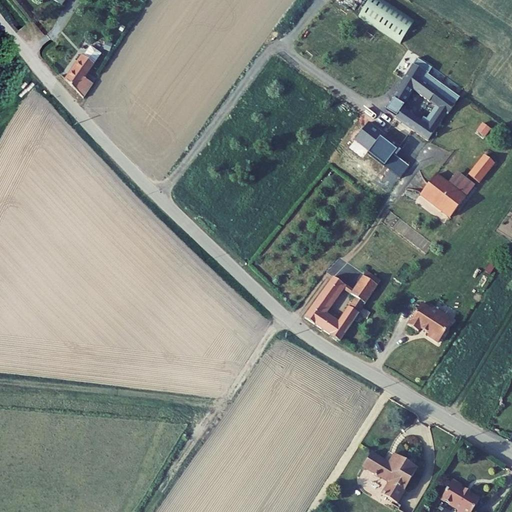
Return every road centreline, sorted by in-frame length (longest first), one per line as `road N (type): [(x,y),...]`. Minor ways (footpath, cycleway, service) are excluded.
road 1 (unclassified): [(0,22),(122,159),(282,316),(511,455)]
road 2 (track): [(145,511),(220,403)]
